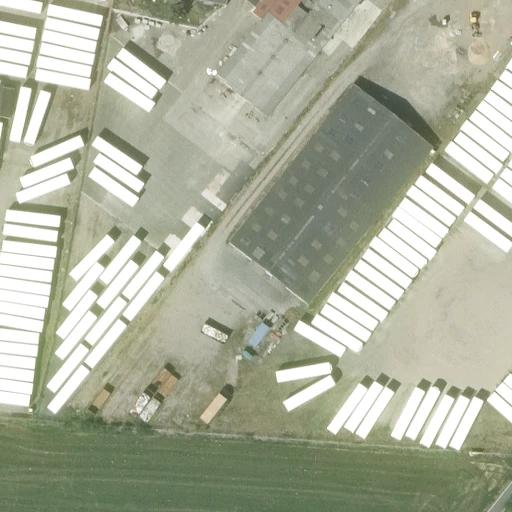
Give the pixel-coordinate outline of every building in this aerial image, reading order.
[(305,0),(284,27),(268,14),(216,79),(266,119),(361,0),(305,0)] [(245,0),(245,1),(256,10),(263,0),(272,0),(275,3),(277,0),(245,0)] [(108,68),(144,76),(150,48),(114,40),(108,68)] [(354,86),(229,244),(308,307),(433,149),(354,86)] [(15,91),(0,88),(0,118),(9,120),(15,91)] [(96,261),(103,212),(84,209),(77,258),(96,261)] [(476,454),(492,416),(480,411),(464,449),(476,454)] [(456,448),(455,415),(430,416),(431,448),(456,448)]
